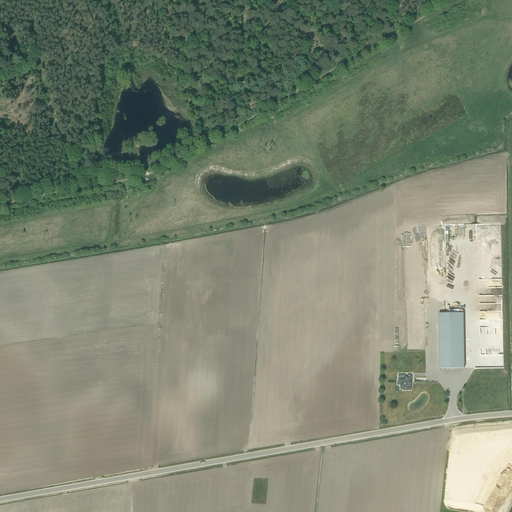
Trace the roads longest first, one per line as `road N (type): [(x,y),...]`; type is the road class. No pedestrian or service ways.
road 1 (unclassified): [(0,500),(511,417)]
road 2 (track): [(0,206),(161,170),(451,0)]
